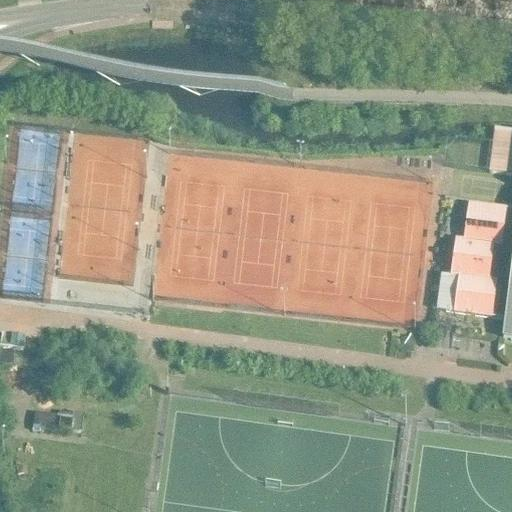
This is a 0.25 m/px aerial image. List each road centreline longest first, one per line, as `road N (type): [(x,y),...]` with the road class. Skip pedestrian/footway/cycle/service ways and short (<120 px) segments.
road 1 (tertiary): [(511,34),(129,7)]
road 2 (tertiary): [(0,43),(103,25),(129,7)]
